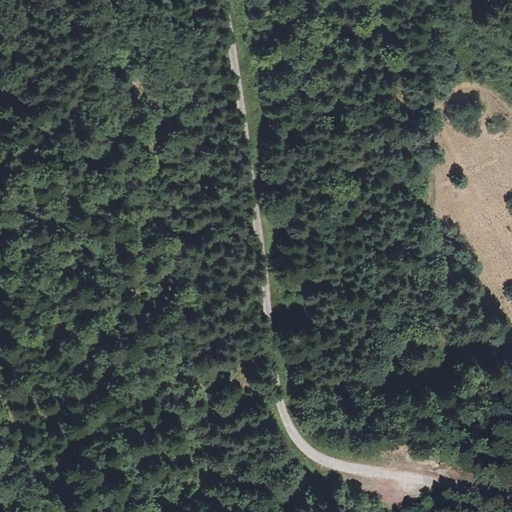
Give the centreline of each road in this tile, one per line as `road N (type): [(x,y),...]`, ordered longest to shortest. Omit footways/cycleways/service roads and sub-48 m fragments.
road 1 (track): [(425,0),(435,137),(427,206),(396,325),(301,443)]
road 2 (track): [(224,0),(281,397),(301,443)]
road 3 (track): [(301,443),(324,461),(511,500)]
